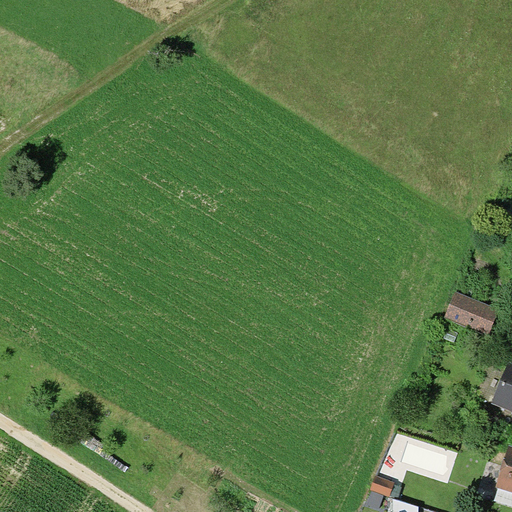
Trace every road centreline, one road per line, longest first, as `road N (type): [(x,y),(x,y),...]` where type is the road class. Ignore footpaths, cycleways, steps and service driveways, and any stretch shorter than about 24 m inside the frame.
road 1 (track): [(222,0),(0,148)]
road 2 (track): [(143,511),(0,419)]
